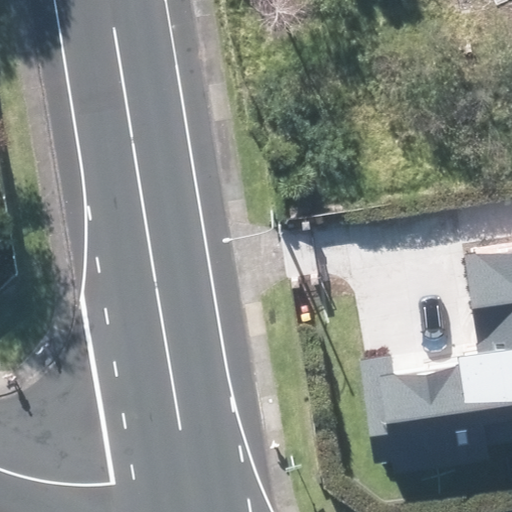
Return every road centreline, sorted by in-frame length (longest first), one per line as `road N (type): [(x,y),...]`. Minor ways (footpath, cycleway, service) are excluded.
road 1 (primary): [(177,479),(90,0)]
road 2 (residential): [(0,477),(21,487),(177,479)]
